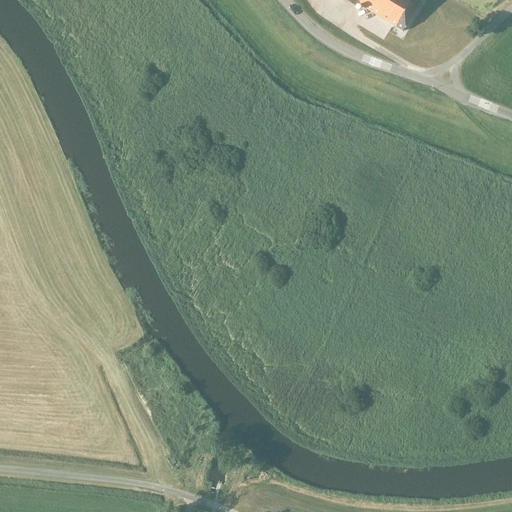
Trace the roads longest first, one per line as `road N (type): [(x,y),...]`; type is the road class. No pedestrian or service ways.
road 1 (unclassified): [(228,511),(133,482),(0,469)]
road 2 (tertiary): [(440,85),(352,53),(285,0)]
